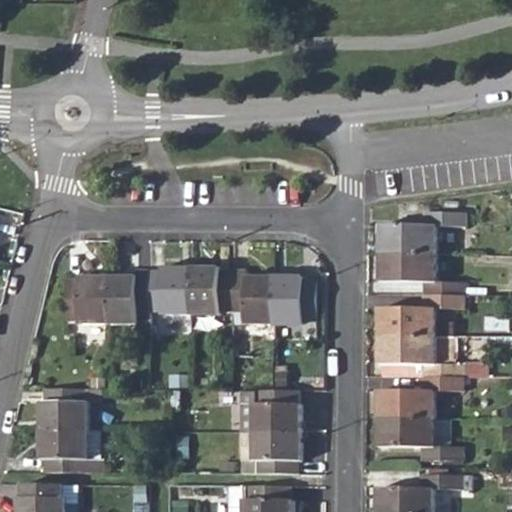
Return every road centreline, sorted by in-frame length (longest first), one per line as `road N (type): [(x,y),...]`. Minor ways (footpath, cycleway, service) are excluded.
road 1 (residential): [(347,223),(46,219)]
road 2 (residential): [(347,511),(347,223)]
road 3 (residential): [(346,114),(101,117)]
road 4 (residential): [(46,219),(0,414)]
road 5 (residential): [(511,91),(346,114)]
